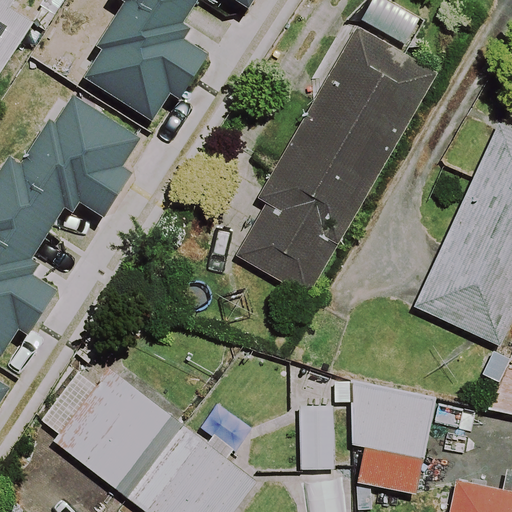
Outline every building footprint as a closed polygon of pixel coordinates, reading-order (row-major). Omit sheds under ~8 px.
[(195,52),(106,0),(0,179),(0,231),(66,270),(195,52)] [(17,0),(0,0),(0,77),(33,27),(9,12),(17,0)] [(220,0),(128,0),(199,39),(220,0)] [(415,23),(377,2),(266,203),(271,205),(241,260),(312,299),(436,74),(398,54),(415,23)] [(511,325),(511,132),(500,127),(416,308),(502,348),(511,325)] [(0,386),(49,304),(0,275),(0,386)] [(511,349),(502,348),(492,415),(511,418),(511,349)] [(111,371),(98,388),(80,374),(38,429),(146,511),(235,511),(258,483),(111,371)] [(437,396),(360,387),(352,449),(429,458),(437,396)] [(336,469),(334,408),(303,409),(305,471),(336,469)] [(347,511),(346,482),(299,484),(300,511),(347,511)] [(511,511),(511,493),(458,482),(451,511),(511,511)]
